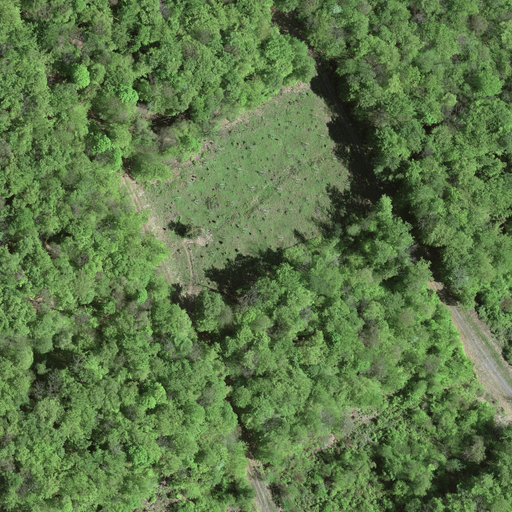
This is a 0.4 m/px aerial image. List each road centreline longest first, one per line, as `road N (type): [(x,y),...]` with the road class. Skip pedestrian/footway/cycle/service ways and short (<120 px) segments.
road 1 (track): [(267,511),(225,390),(123,176),(98,128),(32,50),(4,0)]
road 2 (track): [(259,0),(316,66),(381,196),(511,396)]
